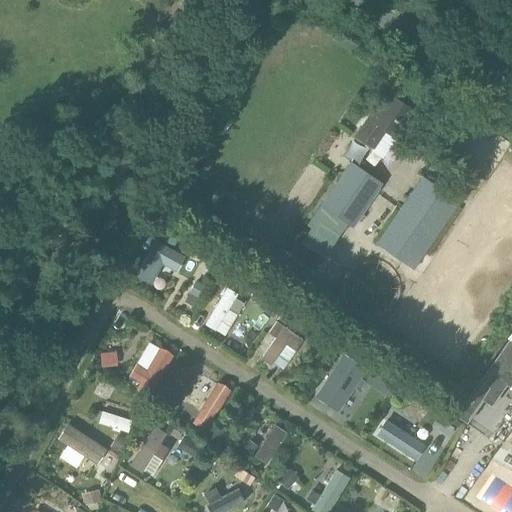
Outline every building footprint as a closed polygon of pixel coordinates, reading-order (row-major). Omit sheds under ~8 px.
[(247,64),(252,54),(244,51),(240,61),(247,64)] [(179,111),(200,70),(190,63),(168,104),(179,111)] [(393,138),(412,111),(407,108),(410,104),(402,98),(399,102),(390,95),(382,107),(378,103),(355,137),(372,149),(384,131),(393,138)] [(374,166),(387,149),(378,143),(365,159),(374,166)] [(349,162),(308,223),(335,241),(346,223),(352,227),(381,184),(349,162)] [(413,270),(459,204),(422,177),(376,243),(413,270)] [(155,242),(136,277),(150,285),(161,264),(176,272),(184,257),(155,242)] [(235,299),(237,295),(227,289),(205,325),(215,331),(228,309),(237,315),(243,304),(235,299)] [(296,350),(302,340),(283,326),(260,359),(271,365),(286,344),(296,350)] [(511,337),(491,368),(490,367),(456,414),(468,424),(484,401),(493,407),(508,385),(511,387),(511,386),(511,337)] [(152,391),(172,356),(159,348),(146,370),(137,364),(129,378),(139,384),(136,389),(148,396),(151,390),(152,391)] [(360,379),(366,369),(343,354),(314,397),(338,412),(353,388),(358,391),(364,381),(360,379)] [(98,368),(99,382),(116,380),(114,366),(98,368)] [(210,426),(230,391),(216,383),(195,417),(210,426)] [(102,412),(98,423),(127,432),(131,421),(102,412)] [(424,437),(428,429),(409,418),(397,437),(410,444),(407,450),(414,454),(417,449),(429,457),(436,446),(424,437)] [(67,425),(58,439),(96,465),(106,450),(67,425)] [(266,465),(287,434),(274,425),(253,457),(266,465)] [(97,438),(126,447),(130,435),(101,426),(97,438)] [(154,427),(129,465),(141,473),(153,455),(161,460),(167,449),(159,444),(165,434),(154,427)] [(315,511),(327,511),(348,478),(335,470),(320,496),(311,491),(305,499),(314,505),(311,510),(315,511)] [(481,511),(489,495),(471,487),(458,511),(481,511)] [(214,489),(203,494),(208,504),(206,505),(209,511),(222,511),(243,502),(236,489),(219,498),(214,489)] [(74,511),(54,498),(47,507),(54,511),(74,511)]
